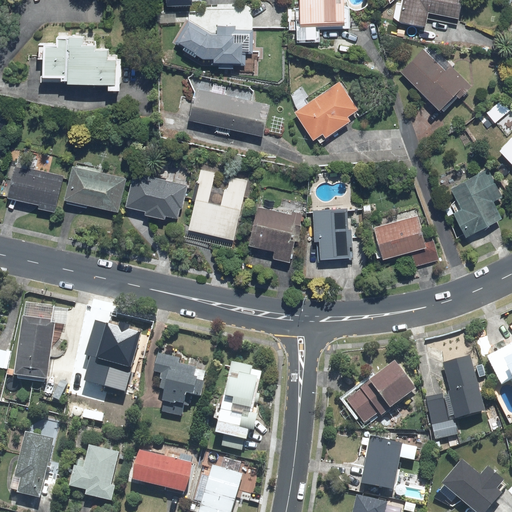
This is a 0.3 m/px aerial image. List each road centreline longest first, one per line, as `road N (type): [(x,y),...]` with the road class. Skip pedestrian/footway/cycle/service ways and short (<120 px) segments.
road 1 (tertiary): [(306,318),(0,255)]
road 2 (tertiary): [(306,318),(418,308),(511,271)]
road 3 (residential): [(306,318),(285,511)]
